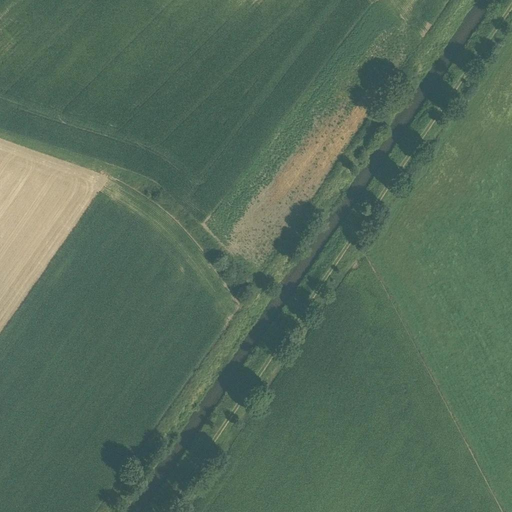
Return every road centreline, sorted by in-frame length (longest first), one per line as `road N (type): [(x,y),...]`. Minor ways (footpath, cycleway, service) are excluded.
road 1 (track): [(511,8),(173,511)]
road 2 (track): [(245,302),(185,226),(145,192),(0,141)]
